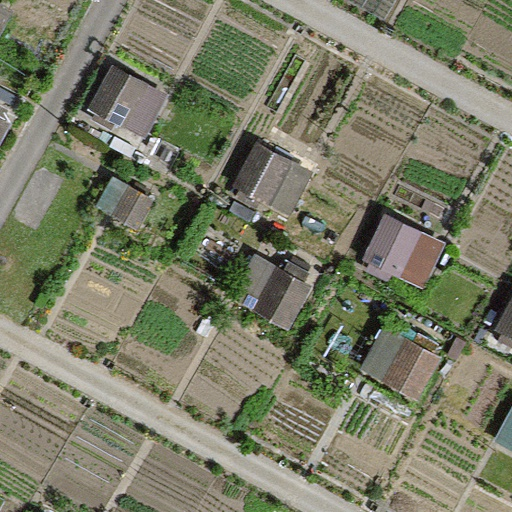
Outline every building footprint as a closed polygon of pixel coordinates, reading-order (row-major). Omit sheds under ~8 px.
[(0,0),(0,43),(8,46),(22,0),(0,0)] [(99,103),(159,131),(181,85),(121,57),(99,103)] [(0,101),(0,159),(1,160),(25,114),(0,101)] [(273,139),(250,183),(300,209),(323,164),(273,139)] [(374,263),(439,283),(456,229),(392,208),(374,263)] [(308,318),(324,269),(265,251),(249,300),(308,318)] [(394,319),(374,365),(433,392),(453,346),(394,319)]
